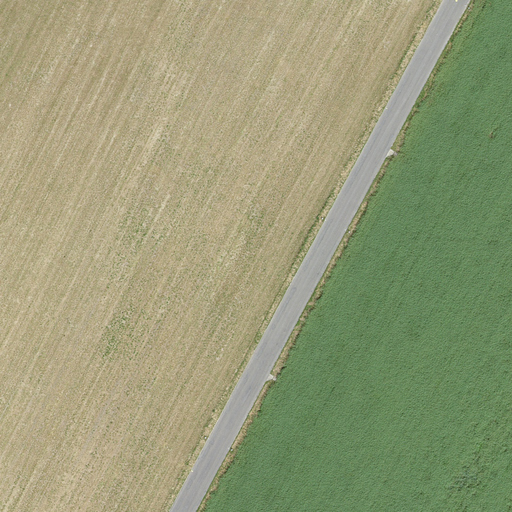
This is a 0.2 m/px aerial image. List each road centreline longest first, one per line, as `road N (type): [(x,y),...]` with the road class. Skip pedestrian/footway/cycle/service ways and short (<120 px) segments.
road 1 (tertiary): [(461,0),(186,511)]
road 2 (motorway): [(511,138),(0,405)]
road 3 (motorway): [(224,511),(511,356)]
